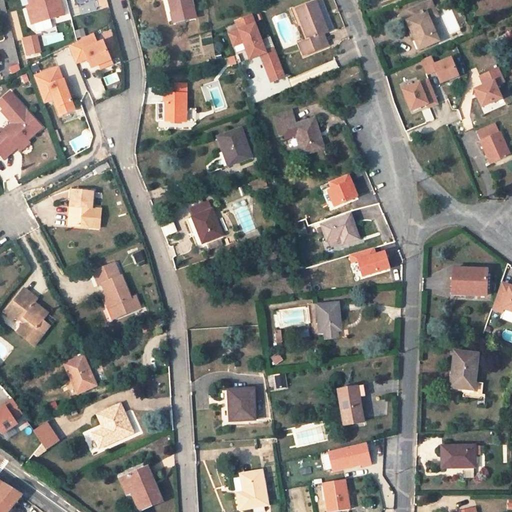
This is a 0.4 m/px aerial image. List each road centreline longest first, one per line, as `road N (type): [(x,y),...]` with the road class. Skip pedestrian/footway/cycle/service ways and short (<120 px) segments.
road 1 (residential): [(115,0),(133,72),(123,155),(174,318),(187,511)]
road 2 (residential): [(401,511),(411,241)]
road 3 (residential): [(404,171),(344,0)]
